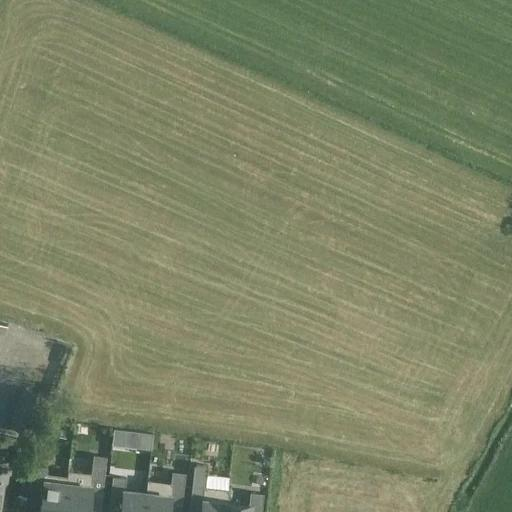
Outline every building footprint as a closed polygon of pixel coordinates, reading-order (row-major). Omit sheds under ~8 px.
[(32,433),(46,397),(24,389),(10,424),(32,433)] [(115,430),(113,446),(153,450),(155,435),(115,430)] [(67,483),(63,511),(87,511),(88,508),(89,500),(101,501),(104,474),(106,456),(93,455),(91,472),(68,469),(67,477),(67,483)] [(32,465),(29,492),(41,494),(40,502),(38,511),(63,511),(67,483),(67,477),(45,474),(46,467),(32,465)] [(227,489),(203,486),(205,466),(193,465),(190,492),(202,493),(199,511),(224,511),(225,501),(226,501),(227,489)] [(0,468),(0,480),(2,481),(1,486),(7,487),(10,470),(0,468)] [(146,491),(143,511),(167,511),(168,509),(180,511),(183,484),(185,473),(172,471),(170,483),(148,480),(146,491)] [(121,503),(120,511),(119,511),(143,511),(146,491),(123,489),(124,477),(112,475),(109,502),(121,503)] [(260,511),(263,493),(250,492),(249,503),(226,501),(225,501),(224,511),(260,511)]
